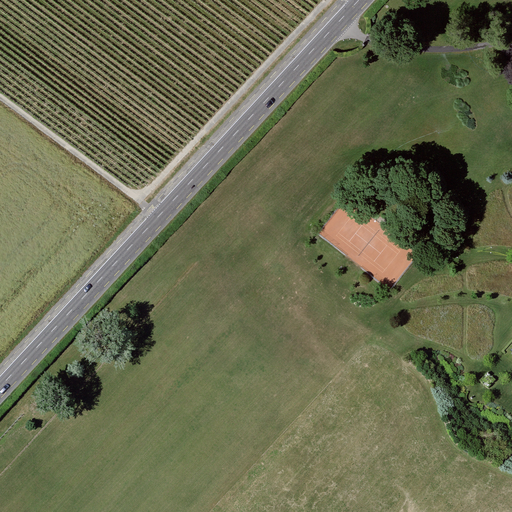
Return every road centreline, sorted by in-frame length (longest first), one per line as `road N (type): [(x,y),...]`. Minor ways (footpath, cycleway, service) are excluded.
road 1 (primary): [(0,387),(358,0)]
road 2 (track): [(138,201),(327,0)]
road 3 (track): [(0,98),(158,217)]
